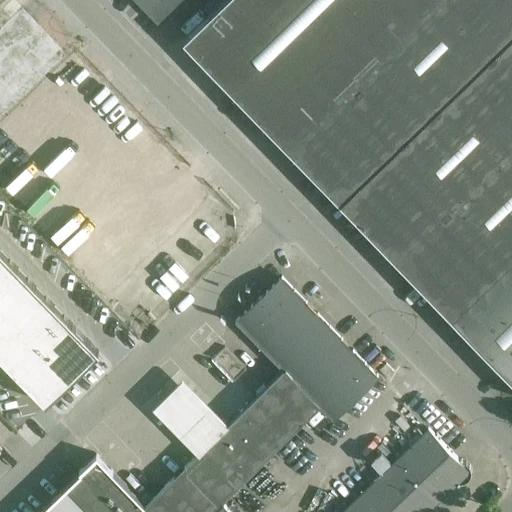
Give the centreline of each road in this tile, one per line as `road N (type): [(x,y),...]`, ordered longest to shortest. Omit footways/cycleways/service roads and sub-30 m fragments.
road 1 (unclassified): [(0,498),(285,217)]
road 2 (unclassified): [(511,451),(285,217)]
road 3 (unclassified): [(285,217),(74,0)]
